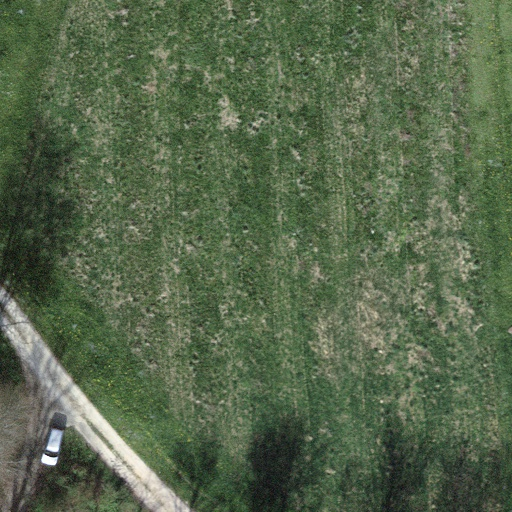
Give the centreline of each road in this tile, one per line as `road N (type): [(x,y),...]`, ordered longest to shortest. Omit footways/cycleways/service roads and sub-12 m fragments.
road 1 (track): [(180,511),(50,376),(0,308)]
road 2 (track): [(9,511),(50,376)]
